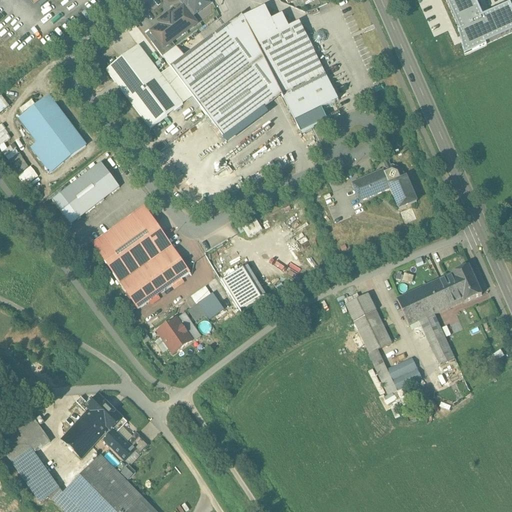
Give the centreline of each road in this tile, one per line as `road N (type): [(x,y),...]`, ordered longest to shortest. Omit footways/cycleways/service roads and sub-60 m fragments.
road 1 (unclassified): [(347,158),(206,228),(182,223),(70,59),(138,0)]
road 2 (residential): [(155,414),(309,302),(481,228)]
road 3 (primary): [(382,0),(481,228)]
road 4 (track): [(183,393),(264,511)]
road 5 (unclassified): [(0,406),(132,388)]
